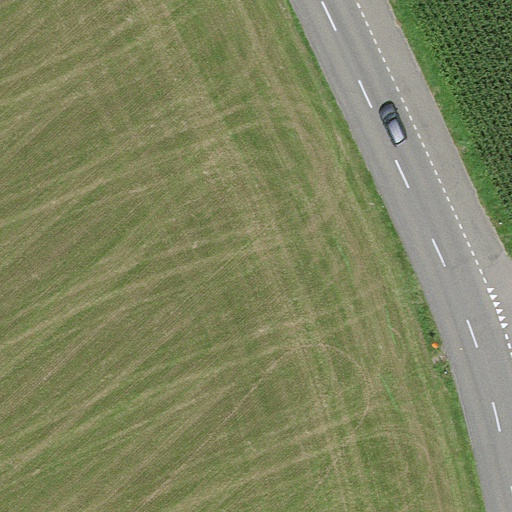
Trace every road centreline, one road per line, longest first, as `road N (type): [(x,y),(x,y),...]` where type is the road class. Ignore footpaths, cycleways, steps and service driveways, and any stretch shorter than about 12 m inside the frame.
road 1 (tertiary): [(471,340),(318,0)]
road 2 (tertiary): [(511,511),(471,340)]
